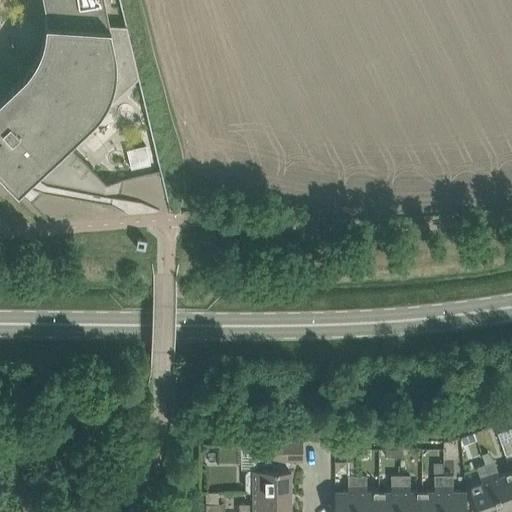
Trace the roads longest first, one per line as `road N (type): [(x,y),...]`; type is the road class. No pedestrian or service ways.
road 1 (tertiary): [(511,307),(375,323),(0,324)]
road 2 (track): [(128,0),(178,220)]
